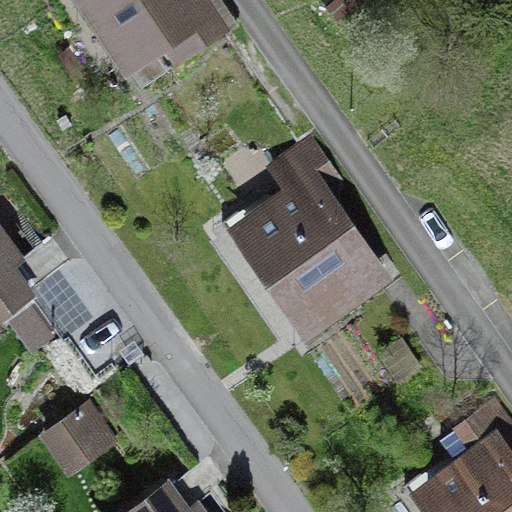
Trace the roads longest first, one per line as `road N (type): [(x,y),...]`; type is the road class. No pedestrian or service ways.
road 1 (residential): [(0,107),(289,511)]
road 2 (residential): [(242,0),(511,381)]
